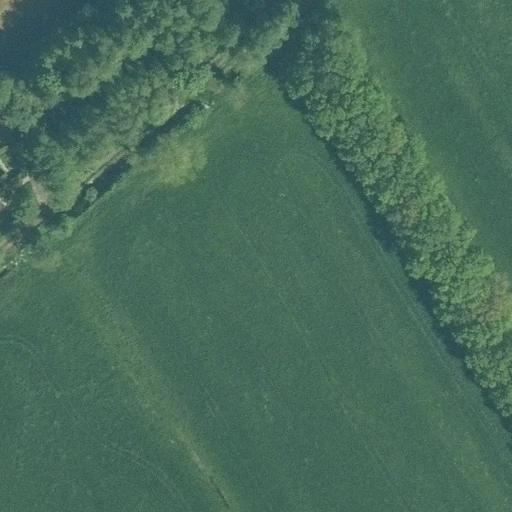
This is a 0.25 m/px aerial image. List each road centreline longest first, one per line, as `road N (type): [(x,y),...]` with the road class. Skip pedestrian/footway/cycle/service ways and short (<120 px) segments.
road 1 (track): [(0,245),(192,79),(266,0)]
road 2 (track): [(192,79),(222,95),(247,91),(339,0)]
